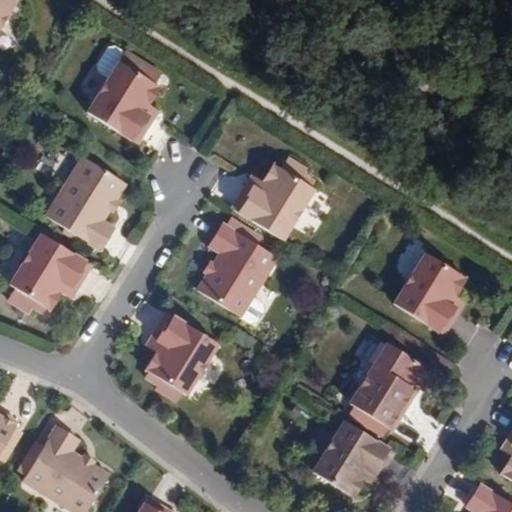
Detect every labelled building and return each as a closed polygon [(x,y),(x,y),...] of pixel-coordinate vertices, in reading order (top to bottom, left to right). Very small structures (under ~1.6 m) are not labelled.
[(16,0),(0,0),(0,29),(17,0),(16,0)] [(136,147),(151,121),(148,119),(152,111),(146,108),(156,91),(152,89),(158,80),(112,50),(106,54),(95,71),(96,78),(106,83),(87,115),(136,147)] [(148,119),(151,121),(156,113),(152,111),(148,119)] [(88,244),(98,228),(104,218),(111,207),(123,214),(137,193),(82,159),(46,217),(88,244)] [(246,185),(231,210),(281,241),(311,188),(272,165),(261,183),(256,180),(252,188),(246,185)] [(251,177),(246,185),(252,188),(256,180),(251,177)] [(104,218),(98,228),(103,231),(109,221),(104,218)] [(230,218),(224,226),(234,231),(238,223),(230,218)] [(234,231),(224,226),(221,224),(208,246),(220,252),(214,263),(207,274),(198,290),(240,315),(276,255),(256,245),(261,236),(238,223),(234,231)] [(91,266),(40,235),(10,285),(20,292),(12,303),(29,313),(33,306),(36,302),(47,309),(51,311),(60,293),(66,296),(70,288),(75,291),(91,266)] [(442,337),(458,314),(453,310),(458,302),(454,299),(465,281),(425,256),(393,306),(442,337)] [(207,274),(214,263),(209,261),(203,271),(207,274)] [(71,299),(75,291),(70,288),(66,296),(71,299)] [(36,302),(33,306),(45,313),(47,309),(36,302)] [(453,310),(458,314),(463,305),(458,302),(453,310)] [(146,368),(150,370),(162,378),(160,383),(157,387),(179,400),(184,391),(187,394),(218,342),(167,312),(147,345),(157,351),(146,368)] [(413,389),(417,392),(420,387),(422,389),(429,376),(428,374),(431,370),(388,344),(356,407),(350,416),(383,436),(388,428),(393,431),(413,400),(408,397),(413,389)] [(162,378),(150,370),(147,376),(160,383),(162,378)] [(413,399),(417,392),(413,389),(408,397),(413,400),(413,399)] [(0,449),(17,423),(0,412),(0,449)] [(379,478),(394,453),(344,422),(313,473),(353,497),(364,480),(368,483),(374,475),(379,478)] [(85,511),(108,475),(92,465),(83,459),(71,452),(79,440),(56,427),(24,479),(75,511),(85,511)] [(511,436),(508,443),(511,445),(511,446),(507,454),(511,458),(501,475),(511,481),(511,436)] [(511,446),(511,445),(508,443),(502,452),(507,454),(511,446)] [(83,459),(92,465),(95,460),(86,455),(83,459)] [(374,475),(368,483),(374,486),(379,478),(374,475)] [(511,511),(511,505),(482,487),(467,510),(471,511),(511,511)] [(172,511),(147,497),(137,511),(172,511)]
